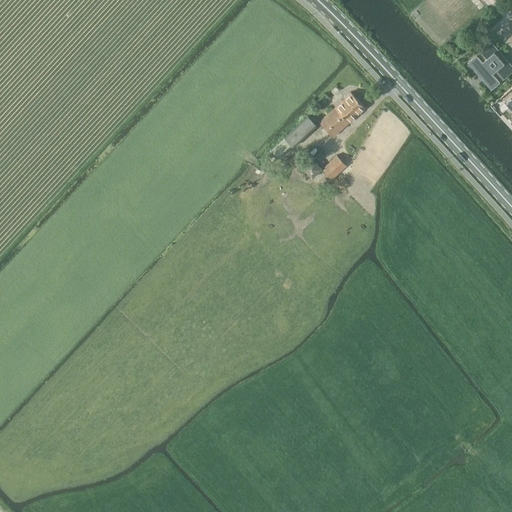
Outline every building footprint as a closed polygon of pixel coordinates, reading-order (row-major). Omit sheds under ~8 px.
[(470,61),(493,89),(511,71),(511,67),(491,43),(470,61)] [(333,136),(365,106),(351,92),(319,122),(333,136)] [(279,158),(292,146),(284,137),(271,150),(279,158)] [(287,161),(294,168),(302,161),(295,154),(287,161)] [(322,169),(332,179),(346,165),(337,155),(322,169)] [(322,167),(312,157),(302,167),(312,177),(322,167)]
